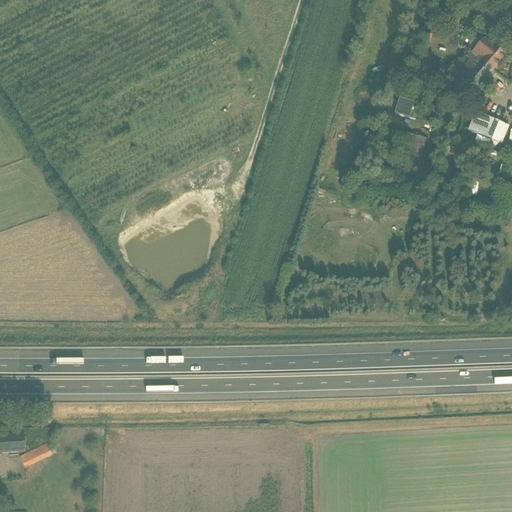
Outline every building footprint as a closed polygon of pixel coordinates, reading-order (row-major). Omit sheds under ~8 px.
[(455,16),(440,11),(436,24),(451,29),(455,16)] [(484,40),(474,51),(476,54),(474,56),(493,72),(506,56),(494,46),(493,47),(484,40)] [(470,61),(457,76),(464,82),(468,77),(479,87),(493,72),(474,56),(469,52),(465,56),(470,61)] [(477,114),(469,133),(490,142),(493,136),(501,140),(507,127),(477,114)] [(401,178),(415,182),(425,139),(411,136),(401,178)] [(379,155),(377,160),(376,160),(374,167),(387,171),(393,150),(394,145),(386,142),(384,148),(383,147),(381,156),(379,155)] [(469,183),(469,194),(477,195),(477,183),(469,183)] [(0,437),(0,454),(26,453),(25,436),(0,437)] [(47,445),(20,458),(25,468),(52,455),(47,445)]
